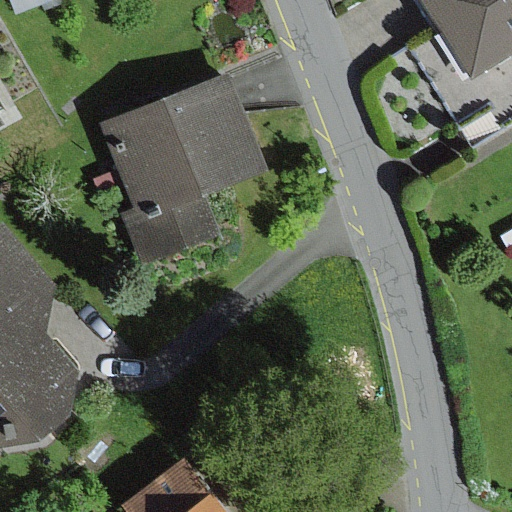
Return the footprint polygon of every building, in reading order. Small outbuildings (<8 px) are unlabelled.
[(511,0),(431,0),(477,74),(511,52),(511,0)] [(226,76),(98,125),(133,211),(123,214),(140,263),(219,238),(203,196),(266,172),(235,97),(226,76)] [(0,120),(11,114),(0,95),(0,120)] [(5,219),(0,223),(0,442),(48,431),(80,407),(85,363),(52,326),(57,282),(5,219)] [(191,450),(128,500),(137,511),(250,511),(224,478),(217,483),(191,450)]
